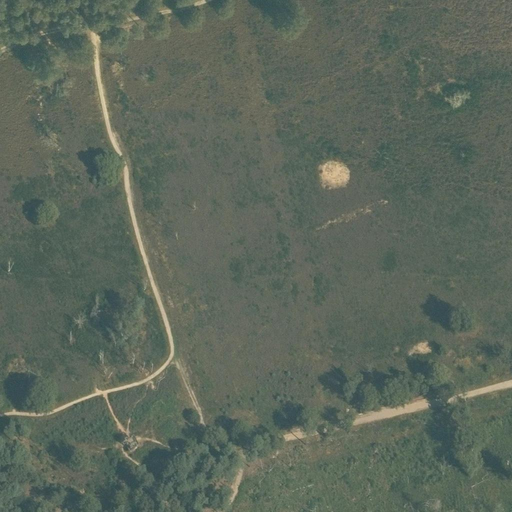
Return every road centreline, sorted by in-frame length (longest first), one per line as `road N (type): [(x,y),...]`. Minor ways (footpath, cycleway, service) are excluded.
road 1 (track): [(511,386),(145,475),(122,449),(126,438),(104,393)]
road 2 (unknown): [(511,382),(142,470),(171,511)]
road 3 (track): [(91,27),(102,102),(172,353)]
road 4 (track): [(0,52),(53,31),(210,0)]
road 5 (track): [(172,353),(139,384),(51,413),(0,416)]
